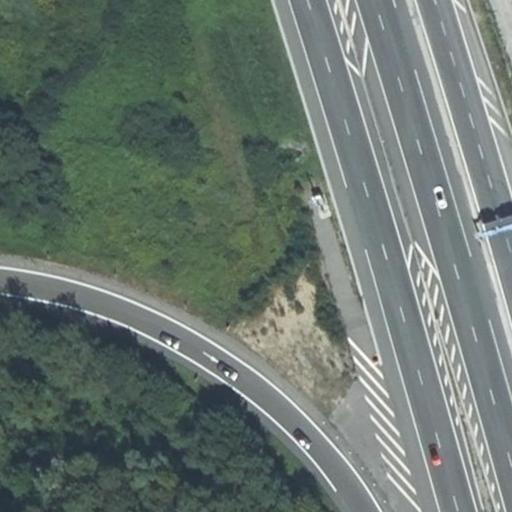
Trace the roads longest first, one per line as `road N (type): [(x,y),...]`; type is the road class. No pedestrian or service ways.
road 1 (motorway): [(308,0),(459,511)]
road 2 (motorway): [(511,470),(374,0)]
road 3 (motorway): [(0,282),(150,327),(230,371),(299,429),(362,511)]
road 4 (motorway): [(511,267),(434,0)]
